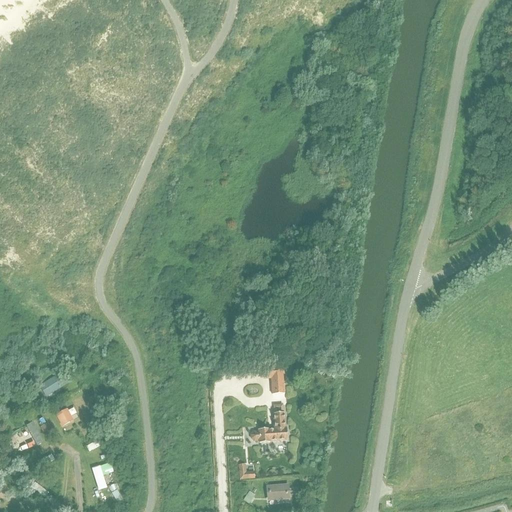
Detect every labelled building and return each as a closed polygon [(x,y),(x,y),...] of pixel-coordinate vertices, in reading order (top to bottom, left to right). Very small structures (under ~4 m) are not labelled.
[(271,395),(284,394),(282,367),(270,368),(271,395)] [(40,385),(47,396),(69,382),(62,372),(40,385)] [(68,409),(57,415),(63,425),(74,419),(68,409)] [(286,429),(284,429),(283,413),(273,414),(274,430),(268,430),(268,429),(258,430),(258,432),(253,433),(250,435),(251,439),(253,442),(259,441),(259,443),(269,443),(269,442),(287,441),(286,429)] [(41,426),(46,436),(54,432),(49,422),(41,426)] [(245,465),(237,466),(238,480),(254,479),(253,472),(246,473),(245,465)] [(112,485),(108,487),(111,493),(111,494),(112,495),(114,499),(119,496),(116,490),(117,490),(115,484),(112,485)] [(287,487),(267,489),(268,499),(287,498),(287,487)] [(249,492),(243,501),(248,504),(254,496),(249,492)]
